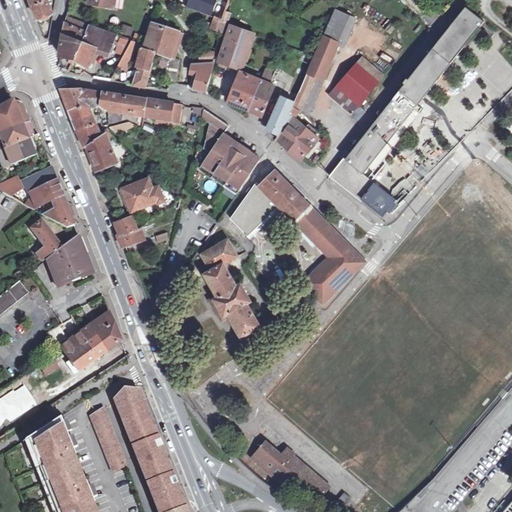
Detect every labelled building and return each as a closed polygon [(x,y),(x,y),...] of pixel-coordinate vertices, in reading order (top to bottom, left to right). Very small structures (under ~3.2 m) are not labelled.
[(30,0),(38,20),(54,13),(49,0),(30,0)] [(214,0),(186,0),(185,5),(210,14),(214,0)] [(390,214),(408,196),(406,194),(398,201),(365,175),(485,22),(467,8),(346,160),(345,159),(331,177),(362,202),(364,200),(384,216),(387,212),(390,214)] [(308,73),(317,77),(324,80),(345,31),(350,19),(335,13),(316,56),(308,73)] [(73,26),(75,20),(67,17),(66,23),(73,26)] [(215,17),(211,29),(224,34),(228,22),(215,17)] [(66,23),(64,35),(84,42),(90,26),(75,20),(73,26),(66,23)] [(164,55),(171,58),(179,32),(175,30),(154,23),(154,21),(151,20),(149,25),(153,26),(146,46),(145,49),(156,53),(164,55)] [(121,33),(132,36),(134,27),(123,24),(121,33)] [(84,42),(76,60),(89,67),(91,62),(95,53),(96,50),(111,54),(117,36),(90,26),(84,42)] [(255,35),(231,26),(219,61),(239,67),(244,66),(255,35)] [(64,35),(61,56),(72,58),(72,60),(75,61),(76,60),(84,42),(64,35)] [(132,41),(118,68),(127,71),(139,44),(132,41)] [(118,44),(115,53),(123,55),(126,47),(118,44)] [(156,53),(145,49),(143,48),(138,67),(140,68),(135,86),(147,88),(156,53)] [(363,58),(384,76),(390,69),(369,51),(363,58)] [(216,60),(218,52),(200,54),(201,62),(216,60)] [(171,58),(164,55),(161,64),(167,66),(166,79),(169,80),(168,83),(177,84),(179,61),(171,58)] [(358,64),(378,83),(384,76),(363,58),(358,64)] [(190,75),(191,75),(195,76),(192,89),(207,92),(209,88),(212,76),(215,64),(192,65),(190,75)] [(360,120),(367,112),(361,106),(378,83),(358,64),(331,96),(360,120)] [(273,79),(275,74),(267,70),(265,76),(273,79)] [(305,82),(307,76),(293,70),(291,75),(305,82)] [(276,86),(271,84),(263,81),(244,73),(231,104),(250,112),(263,117),(276,86)] [(293,109),(301,112),(303,113),(317,77),(308,73),(307,76),(305,82),(296,102),(293,109)] [(271,84),(273,79),(265,76),(263,81),(271,84)] [(70,111),(89,104),(82,89),(62,90),(66,100),(70,111)] [(90,108),(99,105),(100,107),(103,106),(103,104),(105,93),(82,89),(89,104),(90,108)] [(105,93),(103,104),(109,109),(112,94),(105,93)] [(112,94),(109,109),(117,110),(145,115),(170,119),(170,122),(179,125),(181,112),(173,111),(174,104),(112,94)] [(293,109),(296,102),(282,97),(278,106),(275,113),(273,118),(269,127),(282,132),(292,117),(290,115),(293,109)] [(0,134),(30,122),(26,113),(22,103),(17,101),(14,102),(13,100),(0,108),(0,134)] [(74,122),(93,115),(90,108),(89,104),(70,111),(71,113),(72,117),(74,122)] [(173,111),(181,112),(182,105),(174,104),(173,111)] [(204,109),(202,118),(209,123),(214,116),(204,109)] [(282,132),(279,138),(303,159),(319,139),(295,119),(298,115),(298,116),(301,112),(293,109),(290,115),(292,117),(282,132)] [(111,127),(127,123),(127,116),(110,113),(111,127)] [(97,124),(93,115),(74,122),(76,126),(78,131),(97,124)] [(230,126),(214,116),(209,123),(212,125),(208,132),(211,134),(206,141),(209,143),(205,149),(211,153),(224,134),(230,126)] [(0,138),(5,149),(29,139),(33,138),(36,136),(34,132),(30,122),(0,134),(0,138)] [(111,128),(113,129),(121,136),(137,126),(130,122),(127,123),(111,127),(111,128)] [(82,141),(85,148),(87,147),(107,133),(109,132),(108,129),(101,132),(97,124),(78,131),(82,141)] [(97,172),(119,163),(107,133),(87,147),(97,172)] [(211,153),(200,168),(238,194),(261,159),(224,134),(211,153)] [(29,139),(5,149),(0,151),(0,159),(4,169),(11,166),(35,156),(32,148),(29,139)] [(57,181),(52,169),(42,174),(43,177),(29,184),(32,192),(57,181)] [(352,247),(277,171),(266,181),(261,186),(258,183),(232,219),(249,236),(280,207),(330,258),(316,272),(319,275),(307,287),(316,295),(324,304),(357,272),(355,271),(365,261),(352,247)] [(43,177),(42,174),(19,184),(21,188),(22,187),(24,186),(29,184),(43,177)] [(22,189),(22,187),(21,188),(19,184),(17,178),(0,185),(0,189),(2,192),(11,198),(21,191),(22,189)] [(151,179),(124,189),(129,201),(131,200),(135,211),(159,202),(160,204),(166,201),(160,187),(155,189),(151,179)] [(63,196),(57,181),(32,192),(30,193),(33,200),(36,209),(52,201),(53,204),(64,199),(63,196)] [(29,184),(24,186),(28,194),(30,193),(32,192),(29,184)] [(74,226),(64,199),(53,204),(56,209),(42,215),(68,229),(74,226)] [(36,209),(33,200),(28,204),(27,207),(34,211),(36,209)] [(122,235),(139,229),(134,217),(117,223),(122,235)] [(42,222),(32,229),(46,247),(38,254),(44,262),(62,248),(42,222)] [(124,248),(146,241),(145,238),(142,239),(140,232),(139,229),(122,235),(119,236),(124,248)] [(168,235),(157,237),(159,244),(170,242),(168,235)] [(79,236),(47,261),(58,288),(68,285),(69,287),(76,284),(75,282),(94,274),(87,257),(79,236)] [(239,257),(229,240),(203,255),(209,266),(203,270),(219,298),(216,300),(220,308),(226,317),(229,315),(243,338),(261,327),(248,304),(252,302),(242,285),(238,287),(226,265),(239,257)] [(20,282),(0,297),(0,316),(23,299),(21,295),(26,291),(20,282)] [(220,308),(216,300),(212,302),(222,319),(226,317),(220,308)] [(121,341),(110,313),(81,334),(62,348),(69,358),(72,361),(79,372),(96,359),(108,350),(121,341)] [(58,327),(51,333),(56,340),(64,334),(58,327)] [(86,383),(103,372),(96,359),(79,372),(86,383)] [(58,368),(53,360),(41,367),(47,375),(58,368)] [(79,372),(72,361),(68,364),(75,375),(79,372)] [(37,406),(24,385),(14,392),(12,390),(0,398),(0,427),(6,418),(11,422),(37,406)] [(116,401),(116,402),(159,511),(174,511),(184,508),(178,492),(177,489),(178,488),(172,474),(171,474),(161,449),(162,448),(160,442),(157,436),(156,437),(149,420),(147,414),(148,413),(147,410),(143,401),(143,400),(142,400),(141,400),(140,399),(118,398),(117,399),(116,401)] [(104,409),(92,416),(92,417),(91,417),(91,418),(113,472),(128,467),(104,409)] [(54,423),(19,445),(45,511),(94,511),(86,491),(68,446),(62,429),(59,430),(54,423)] [(265,443),(251,459),(286,488),(295,477),(324,501),(328,497),(324,494),(330,487),(286,450),(277,460),(270,455),(274,450),(265,443)] [(344,493),(332,508),(337,511),(339,511),(351,499),(344,493)] [(511,511),(511,501),(502,511),(511,511)]
